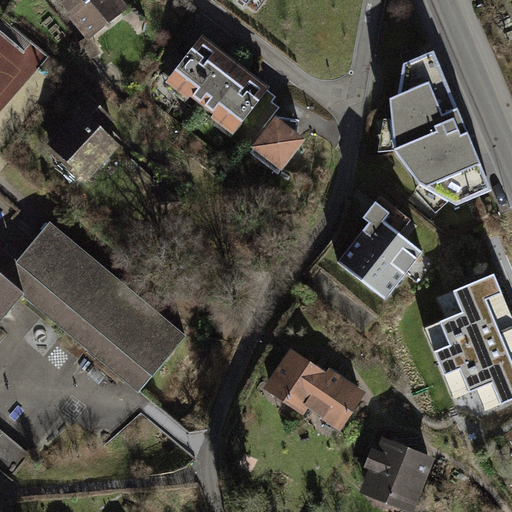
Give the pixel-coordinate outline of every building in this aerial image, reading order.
[(122,0),(55,0),(90,47),(133,15),(122,0)] [(458,199),(492,182),(433,43),(401,56),(398,86),(389,90),(394,141),(419,177),(458,199)] [(282,106),(200,44),(166,89),(248,151),(282,106)] [(125,155),(82,119),(51,156),(94,191),(125,155)] [(386,298),(426,249),(401,228),(411,216),(382,191),(365,212),(371,218),(337,259),(386,298)] [(0,322),(20,299),(140,398),(186,341),(50,227),(16,267),(2,254),(0,256),(0,322)] [(487,409),(511,398),(511,319),(492,273),(435,297),(445,321),(424,330),(454,399),(479,389),(487,409)] [(369,403),(299,360),(273,403),(343,446),(369,403)] [(423,509),(443,452),(384,431),(364,487),(423,509)]
